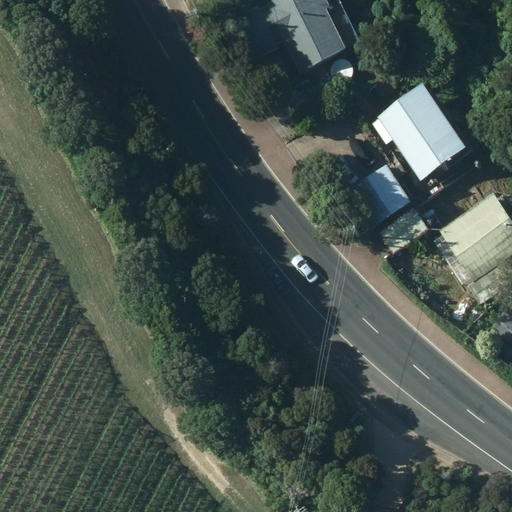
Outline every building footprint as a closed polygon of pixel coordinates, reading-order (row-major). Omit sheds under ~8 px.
[(246,64),(278,47),(275,42),(282,38),(298,69),(344,46),(323,7),(327,5),(325,0),(266,0),(264,1),(268,8),(261,11),(257,5),(224,22),(246,64)] [(462,147),(419,83),(368,117),(390,150),(396,147),(417,177),(462,147)] [(328,107),(311,86),(301,94),(296,88),(286,97),(309,124),(328,107)] [(372,226),(409,201),(384,164),(347,189),(372,226)] [(511,225),(488,192),(437,229),(442,234),(431,243),(460,283),(462,282),(472,296),(504,272),(498,263),(511,252),(511,225)] [(411,205),(376,231),(393,254),(427,229),(423,223),(435,214),(431,207),(419,216),(411,205)] [(511,317),(505,312),(492,328),(511,343),(511,317)]
